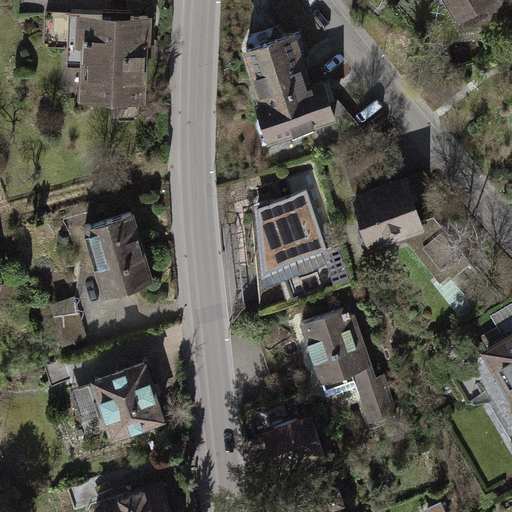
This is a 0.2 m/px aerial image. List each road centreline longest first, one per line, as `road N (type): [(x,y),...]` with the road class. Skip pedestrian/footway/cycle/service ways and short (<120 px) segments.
road 1 (secondary): [(209,0),(203,96),(233,511)]
road 2 (residential): [(511,215),(312,0)]
